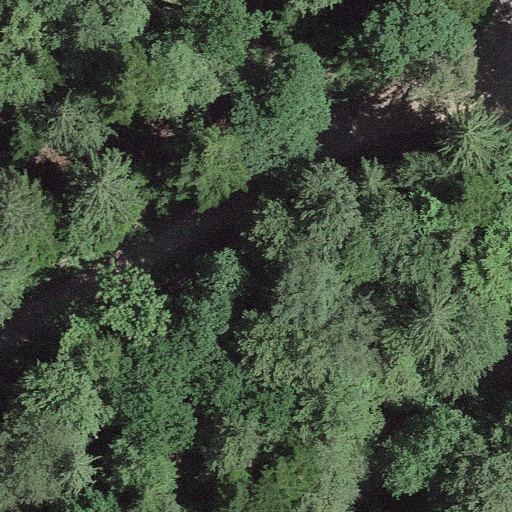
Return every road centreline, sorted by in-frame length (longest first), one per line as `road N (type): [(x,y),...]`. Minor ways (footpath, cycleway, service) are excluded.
road 1 (track): [(0,344),(196,223),(511,63)]
road 2 (unclassified): [(333,511),(511,353)]
